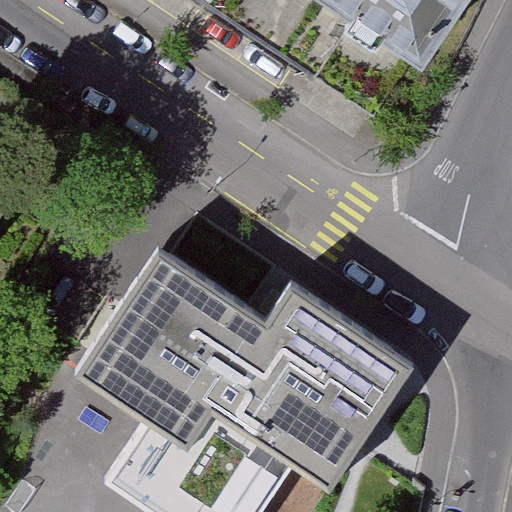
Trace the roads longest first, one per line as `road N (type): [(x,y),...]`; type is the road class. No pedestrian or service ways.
road 1 (residential): [(15,0),(469,292)]
road 2 (residential): [(469,292),(490,342),(497,394),(481,511)]
road 3 (residential): [(511,92),(469,292)]
